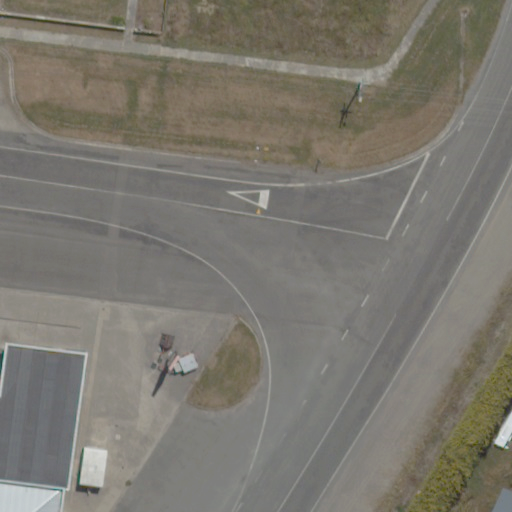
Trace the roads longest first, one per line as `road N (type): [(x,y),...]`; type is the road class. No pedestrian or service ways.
road 1 (residential): [(0,175),(387,238),(425,257)]
road 2 (tertiary): [(425,257),(278,511)]
road 3 (tertiary): [(511,86),(425,257)]
